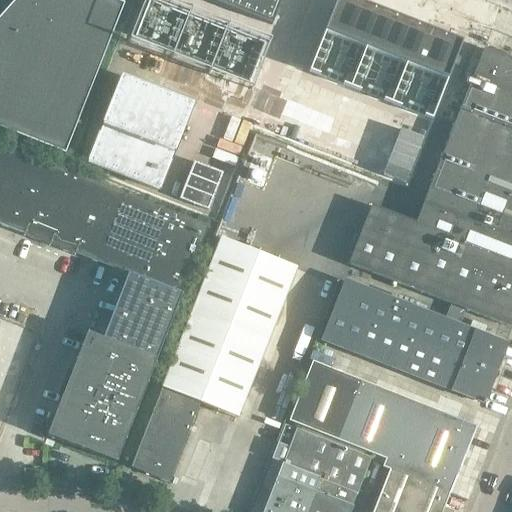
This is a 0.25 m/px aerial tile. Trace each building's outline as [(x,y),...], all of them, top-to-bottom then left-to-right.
[(0,129),(64,155),(123,5),(109,0),(15,0),(0,17),(0,129)] [(163,0),(145,0),(129,42),(252,90),(270,42),(163,0)] [(202,0),(271,27),(281,0),(202,0)] [(462,42),(354,0),(337,0),(325,31),(366,47),(406,63),(447,79),(462,42)] [(371,207),(349,264),(511,328),(511,61),(484,50),(416,225),(371,207)] [(193,106),(118,77),(84,164),(159,193),(193,106)] [(425,140),(401,131),(383,177),(407,186),(425,140)] [(0,225),(4,227),(31,159),(0,146),(0,225)] [(23,235),(50,246),(76,176),(31,159),(4,227),(24,235),(23,235)] [(195,162),(180,200),(206,210),(221,172),(195,162)] [(76,255),(94,262),(121,194),(76,176),(50,246),(76,256),(76,255)] [(112,270),(130,277),(181,296),(207,227),(121,194),(94,262),(112,269),(112,270)] [(219,243),(163,389),(200,404),(214,409),(237,418),(296,269),(269,259),(221,240),(219,243)] [(115,315),(105,341),(156,361),(181,296),(130,277),(115,315)] [(332,312),(321,342),(485,405),(486,402),(493,384),(496,375),(500,365),(507,346),(481,336),(465,330),(459,327),(442,320),(343,283),(332,312)] [(26,317),(19,314),(16,322),(23,324),(26,317)] [(74,374),(70,386),(101,398),(121,348),(105,341),(88,335),(88,334),(87,334),(72,373),(74,374)] [(156,361),(121,348),(101,398),(136,411),(156,361)] [(287,422),(336,441),(359,381),(311,362),(287,422)] [(336,441),(386,460),(409,401),(359,381),(336,441)] [(101,398),(70,386),(65,398),(62,397),(47,436),(81,450),(101,398)] [(169,483),(200,404),(163,389),(131,469),(169,483)] [(101,398),(81,450),(116,463),(136,411),(101,398)] [(382,469),(390,472),(393,473),(448,495),(460,466),(465,452),(475,427),(420,405),(409,401),(386,460),(382,469)] [(349,511),(370,459),(296,430),(285,425),(271,460),(283,464),(263,511),(349,511)] [(441,511),(444,506),(448,495),(393,473),(390,472),(373,511),(441,511)]
